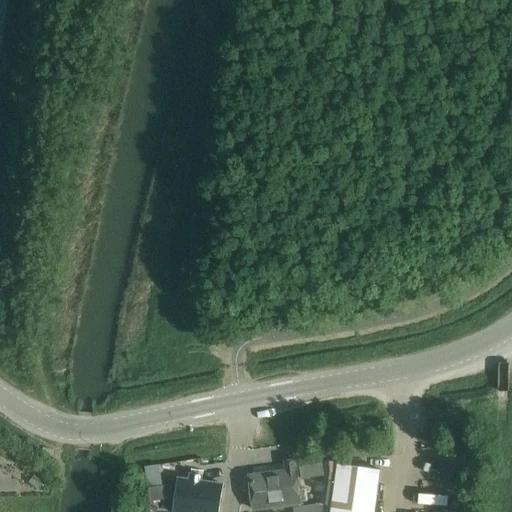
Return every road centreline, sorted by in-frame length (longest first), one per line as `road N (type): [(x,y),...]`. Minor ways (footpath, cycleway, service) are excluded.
road 1 (unclassified): [(239,400),(406,370),(506,332)]
road 2 (unclassified): [(0,396),(62,432),(239,400)]
road 3 (track): [(491,511),(505,417),(506,332)]
